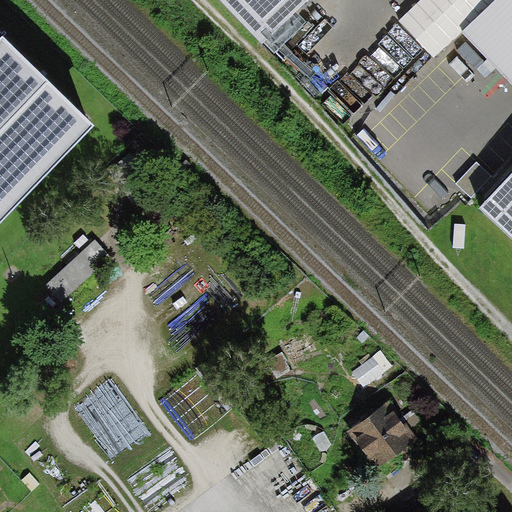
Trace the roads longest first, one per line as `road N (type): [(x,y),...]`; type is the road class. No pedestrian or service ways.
road 1 (track): [(190,0),(511,336)]
road 2 (unknown): [(511,88),(491,95),(450,82),(366,0)]
